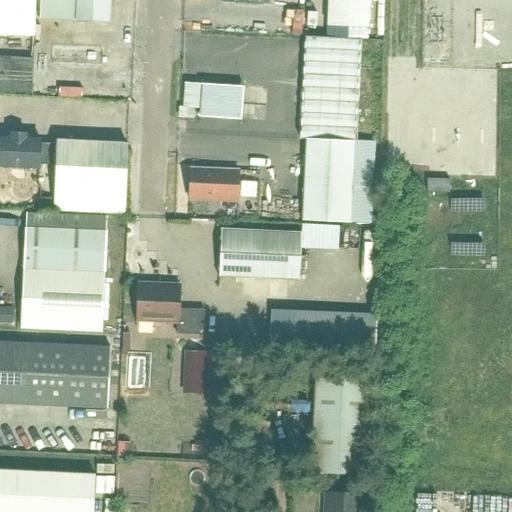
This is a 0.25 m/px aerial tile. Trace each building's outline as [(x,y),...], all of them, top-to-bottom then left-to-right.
[(0,0),(0,39),(35,41),(36,0),(0,0)] [(40,0),(39,20),(109,23),(109,0),(40,0)] [(327,0),(327,10),(325,39),(366,41),(367,0),(327,0)] [(359,41),(305,39),(300,140),(305,140),(301,221),(351,224),(359,41)] [(221,88),(183,85),(181,108),(179,107),(178,118),(193,120),(194,108),(199,109),(198,117),(218,119),(221,88)] [(26,135),(10,134),(10,138),(0,137),(0,168),(39,170),(39,166),(56,166),(54,212),(124,215),(127,144),(57,141),(57,144),(40,144),(40,140),(26,139),(26,135)] [(239,172),(191,169),(189,200),(237,202),(239,172)] [(430,181),(430,195),(448,196),(448,182),(430,181)] [(106,232),(25,228),(23,269),(104,273),(106,232)] [(301,233),(221,229),(219,277),(299,281),(301,233)] [(104,273),(23,270),(20,331),(102,334),(104,273)] [(5,299),(12,298),(10,271),(3,272),(5,299)] [(180,286),(138,284),(136,322),(177,323),(176,334),(203,336),(204,310),(179,309),(180,286)] [(110,348),(0,342),(0,404),(107,409),(110,348)] [(188,350),(188,369),(207,369),(207,350),(188,350)] [(206,371),(185,371),(185,393),(206,393),(206,371)] [(369,375),(315,373),(311,474),(365,476),(369,375)] [(92,511),(95,475),(0,470),(0,511),(92,511)] [(360,511),(361,498),(322,496),(321,511),(360,511)]
